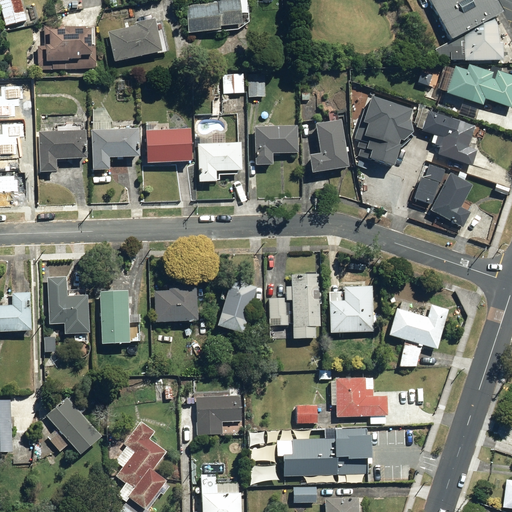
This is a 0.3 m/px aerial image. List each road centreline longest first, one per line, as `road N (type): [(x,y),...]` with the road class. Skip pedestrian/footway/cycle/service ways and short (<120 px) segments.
road 1 (residential): [(0,231),(335,221),(511,280)]
road 2 (secondary): [(439,511),(511,289)]
